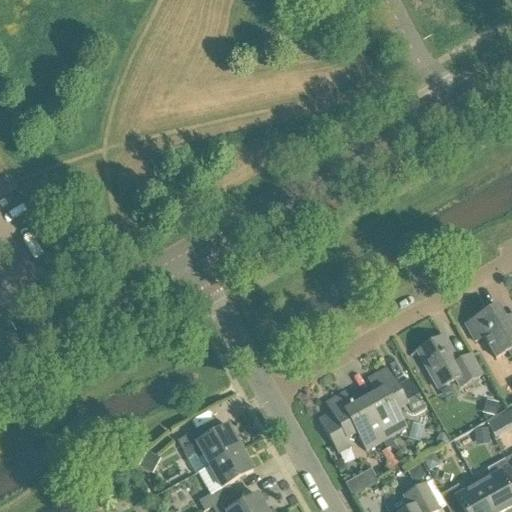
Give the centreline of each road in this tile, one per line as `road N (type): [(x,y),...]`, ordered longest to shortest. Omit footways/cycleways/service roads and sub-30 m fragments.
road 1 (tertiary): [(196,252),(445,109)]
road 2 (residential): [(275,404),(511,270)]
road 3 (tertiary): [(0,363),(196,252)]
road 4 (residential): [(275,404),(196,252)]
road 5 (tertiary): [(445,109),(387,0)]
road 6 (residential): [(335,511),(275,404)]
